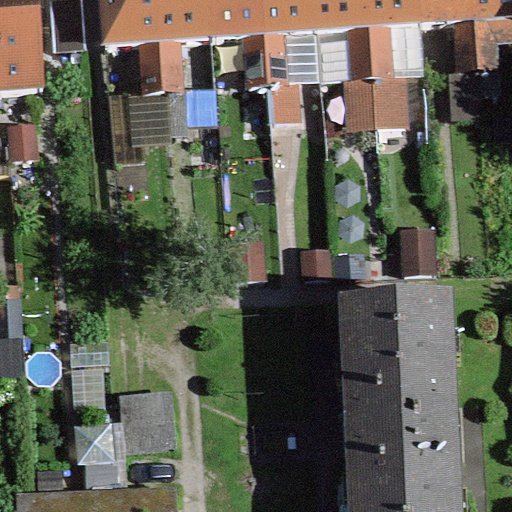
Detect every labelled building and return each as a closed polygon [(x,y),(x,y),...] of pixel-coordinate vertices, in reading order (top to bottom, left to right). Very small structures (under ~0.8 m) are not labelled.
[(36,0),(0,0),(0,35),(38,33),(36,0)] [(160,48),(156,0),(101,0),(105,52),(143,49),(160,48)] [(213,44),(209,0),(156,0),(160,48),(177,47),(213,44)] [(265,41),(262,0),(209,0),(213,44),(248,42),(265,41)] [(318,37),(314,0),(262,0),(265,41),(282,40),(318,37)] [(369,34),(366,0),(314,0),(318,37),(351,35),(369,34)] [(422,30),(419,0),(366,0),(369,34),(386,33),(422,30)] [(475,27),(472,0),(419,0),(422,30),(457,28),(475,27)] [(511,0),(472,0),(475,27),(492,26),(511,24),(511,0)] [(492,26),(475,27),(478,75),(496,74),(492,26)] [(475,27),(457,28),(460,77),(478,75),(475,27)] [(38,33),(0,35),(0,98),(43,95),(38,33)] [(386,33),(369,34),(373,82),(389,81),(386,33)] [(369,34),(351,35),(355,84),(357,84),(373,82),(369,34)] [(282,40),(265,41),(269,90),(285,89),(282,40)] [(265,41),(248,42),(251,91),(269,90),(265,41)] [(177,47),(160,48),(164,96),(181,95),(177,47)] [(160,48),(143,49),(146,97),(164,96),(160,48)] [(498,100),(496,74),(478,75),(480,101),(498,100)] [(478,75),(460,77),(463,121),(482,120),(480,101),(478,75)] [(389,81),(373,82),(374,99),(376,128),(406,126),(403,80),(389,81)] [(373,82),(357,84),(358,100),(374,99),(373,82)] [(285,89),(269,90),(272,139),(273,147),(302,144),(298,88),(285,89)] [(272,139),(269,90),(251,91),(240,92),(243,141),(272,139)] [(164,96),(146,97),(136,98),(137,111),(139,133),(166,131),(164,96)] [(376,128),(374,99),(358,100),(349,101),(351,129),(376,128)] [(139,133),(137,111),(118,112),(119,138),(139,137),(139,133)] [(91,117),(65,118),(66,140),(92,139),(91,117)] [(37,129),(9,130),(11,163),(39,162),(37,129)] [(430,234),(407,236),(408,260),(431,258),(430,234)] [(408,260),(405,260),(406,278),(433,277),(431,258),(408,260)] [(0,287),(0,308),(20,307),(18,286),(0,287)] [(20,307),(0,308),(0,342),(22,341),(20,307)] [(357,511),(455,511),(446,308),(349,313),(357,511)] [(171,397),(120,402),(125,454),(176,449),(171,397)] [(18,511),(178,511),(177,493),(18,499),(18,511)]
